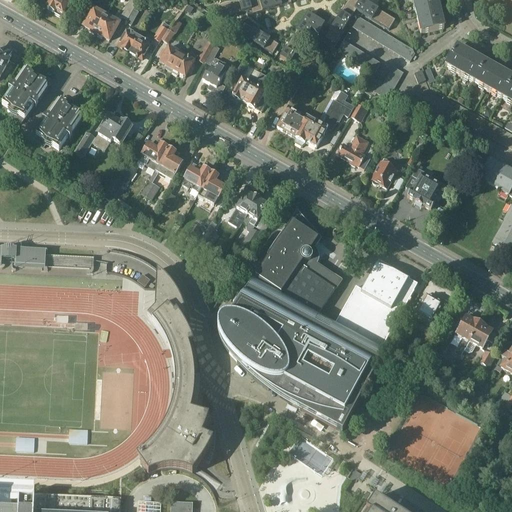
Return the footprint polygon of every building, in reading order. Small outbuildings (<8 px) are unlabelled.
[(52,0),(47,9),(54,14),(55,15),(60,18),(62,18),(72,0),(52,0)] [(128,22),(134,11),(139,3),(133,0),(131,0),(122,17),(118,15),(113,22),(106,18),(97,35),(98,36),(98,38),(102,40),(103,39),(110,42),(123,19),(128,22)] [(243,0),(219,7),(222,19),(251,11),(251,10),(249,3),(248,0),(243,0)] [(249,3),(251,10),(251,11),(252,15),(265,11),(267,11),(272,10),(268,0),(261,0),(259,1),(249,3)] [(261,0),(259,1),(268,34),(381,1),(380,0),(261,0)] [(431,0),(413,4),(421,35),(444,30),(436,0),(431,0)] [(335,22),(346,28),(356,11),(346,5),(335,22)] [(370,5),(363,16),(389,32),(395,21),(370,5)] [(97,35),(106,18),(99,14),(102,10),(96,7),(84,28),(90,31),(90,33),(94,35),(95,34),(97,35)] [(190,16),(194,10),(188,7),(185,12),(190,16)] [(134,11),(128,22),(126,25),(132,27),(139,14),(134,11)] [(307,14),(301,24),(311,31),(318,35),(325,25),(307,14)] [(357,31),(363,21),(360,19),(358,18),(357,19),(352,28),(357,31)] [(369,24),(363,21),(357,31),(362,35),(369,24)] [(346,28),(335,22),(325,39),(335,46),(346,28)] [(168,31),(170,32),(171,28),(163,24),(161,28),(167,32),(168,31)] [(290,41),(301,48),(311,31),(301,24),(290,41)] [(374,27),(369,24),(362,35),(368,38),(374,27)] [(244,25),(238,35),(255,46),(262,35),(244,25)] [(373,41),(379,31),(374,27),(368,38),(373,41)] [(167,32),(161,28),(154,40),(160,44),(162,41),(167,32)] [(129,54),(138,39),(132,35),(134,32),(129,30),(128,33),(127,32),(118,47),(121,49),(129,54)] [(167,32),(162,41),(168,44),(174,34),(170,32),(168,31),(167,32)] [(385,34),(379,31),(373,41),(378,44),(385,34)] [(384,47),(390,37),(385,34),(378,44),(384,47)] [(262,35),(255,46),(273,56),(279,46),(262,35)] [(395,40),(390,37),(384,47),(389,51),(395,40)] [(138,39),(129,54),(130,55),(130,54),(137,58),(136,59),(138,60),(138,59),(142,61),(153,42),(148,40),(146,43),(138,39)] [(400,43),(395,40),(389,51),(394,54),(400,43)] [(290,41),(280,59),(290,65),(301,48),(290,41)] [(337,52),(342,55),(349,45),(344,42),(337,52)] [(399,57),(406,47),(400,43),(394,54),(399,57)] [(215,50),(216,48),(208,44),(197,62),(203,66),(204,64),(213,49),(215,50)] [(342,55),(348,59),(354,48),(349,45),(342,55)] [(411,50),(406,47),(399,57),(405,60),(411,50)] [(445,68),(474,84),(485,63),(484,63),(474,57),(468,54),(458,48),(457,47),(445,68)] [(166,70),(171,73),(181,55),(168,48),(166,52),(163,51),(162,53),(163,54),(161,55),(161,56),(160,58),(162,59),(159,64),(166,68),(166,70)] [(213,49),(204,64),(210,67),(210,65),(212,66),(209,72),(209,71),(209,72),(208,71),(205,75),(207,75),(203,83),(205,84),(210,86),(208,91),(217,96),(219,93),(222,95),(225,89),(220,86),(221,84),(220,83),(226,74),(220,70),(224,65),(219,62),(219,63),(214,60),(219,50),(216,48),(215,50),(213,49)] [(348,59),(353,62),(360,52),(354,48),(348,59)] [(415,56),(413,51),(411,50),(405,60),(410,63),(415,56)] [(353,62),(358,65),(365,55),(360,52),(353,62)] [(1,57),(0,56),(0,78),(10,62),(9,61),(11,57),(4,53),(1,57)] [(181,55),(171,73),(177,77),(178,75),(185,79),(188,74),(191,76),(192,74),(192,73),(193,71),(194,71),(194,70),(195,69),(192,67),(197,58),(190,54),(188,59),(181,55)] [(358,65),(364,69),(370,58),(365,55),(358,65)] [(364,69),(369,72),(375,61),(370,58),(364,69)] [(369,72),(374,75),(381,65),(375,61),(369,72)] [(503,73),(502,72),(496,69),(496,70),(486,64),(485,63),(474,84),(501,100),(511,80),(511,78),(502,73),(503,73)] [(249,68),(242,64),(232,81),(238,84),(242,77),(243,78),(249,68)] [(400,80),(403,75),(393,69),(390,75),(400,80)] [(13,86),(9,90),(9,91),(11,92),(2,105),(13,113),(10,118),(21,125),(24,120),(25,121),(48,87),(49,88),(42,84),(43,82),(45,83),(45,82),(28,71),(27,73),(24,72),(14,87),(13,86)] [(240,102),(244,104),(260,75),(254,71),(250,78),(246,84),(242,81),(232,98),(232,99),(230,103),(237,107),(239,103),(240,103),(240,102)] [(304,80),(293,73),(281,93),(293,100),(304,80)] [(422,73),(414,76),(418,85),(426,83),(422,73)] [(247,107),(248,108),(248,110),(251,112),(253,110),(255,111),(259,113),(263,106),(275,84),(260,75),(244,104),(247,106),(247,107)] [(390,75),(387,80),(397,86),(400,80),(390,75)] [(286,79),(280,76),(274,88),(280,92),(286,79)] [(372,93),(378,82),(372,79),(366,89),(372,93)] [(397,86),(387,80),(384,85),(394,91),(397,86)] [(511,80),(501,100),(511,105),(511,80)] [(384,86),(378,82),(372,93),(378,96),(381,91),(384,86)] [(384,85),(384,86),(381,91),(391,96),(394,91),(384,85)] [(356,98),(360,100),(361,100),(366,90),(361,88),(357,95),(356,98)] [(388,102),(391,96),(381,91),(378,96),(388,102)] [(295,140),(294,144),(302,148),(305,145),(306,144),(316,149),(321,141),(321,142),(324,136),(327,130),(332,132),(338,122),(339,123),(343,117),(347,119),(353,109),(344,103),(347,97),(340,93),(334,103),(333,103),(322,121),(324,122),(322,126),(318,124),(319,121),(308,115),(304,123),(300,130),(301,130),(295,140)] [(413,94),(410,99),(420,105),(423,100),(413,94)] [(410,99),(407,105),(417,111),(420,105),(410,99)] [(434,106),(423,100),(420,105),(431,111),(434,106)] [(288,109),(277,129),(295,140),(301,130),(300,130),(304,123),(308,115),(311,111),(293,101),(288,109)] [(58,103),(36,136),(33,141),(44,149),(48,144),(59,152),(68,138),(70,139),(69,140),(70,140),(72,135),(71,134),(82,118),(79,117),(81,115),(64,103),(66,104),(63,107),(58,102),(58,103)] [(450,109),(461,115),(464,109),(453,103),(450,109)] [(407,105),(403,110),(414,116),(417,111),(407,105)] [(420,105),(417,111),(427,117),(431,111),(420,105)] [(350,119),(355,122),(358,117),(362,119),(367,111),(357,106),(350,119)] [(461,115),(450,109),(447,114),(458,120),(461,115)] [(457,121),(461,123),(468,123),(468,112),(464,110),(457,121)] [(427,117),(417,111),(414,116),(424,122),(427,117)] [(458,120),(447,114),(444,119),(455,125),(458,120)] [(99,137),(96,141),(92,147),(104,154),(111,143),(120,148),(126,137),(130,140),(134,133),(131,131),(131,130),(122,124),(121,125),(110,118),(106,124),(104,123),(100,129),(102,131),(98,137),(99,137)] [(455,125),(444,119),(441,125),(452,131),(455,125)] [(452,131),(441,125),(438,130),(449,136),(452,131)] [(341,135),(337,132),(330,144),(334,147),(341,135)] [(83,140),(79,145),(80,146),(77,150),(85,155),(95,140),(87,135),(83,140)] [(349,150),(343,146),(337,157),(350,164),(350,165),(355,168),(355,167),(358,169),(359,169),(363,171),(367,165),(369,161),(364,158),(361,156),(368,144),(356,137),(349,150)] [(155,172),(168,149),(164,146),(161,146),(157,144),(154,149),(148,146),(142,157),(142,158),(139,163),(146,167),(146,168),(155,173),(155,172)] [(168,149),(155,172),(171,181),(175,176),(184,161),(179,158),(179,157),(175,154),(174,152),(168,149)] [(411,167),(410,169),(411,170),(416,161),(422,151),(418,149),(412,159),(408,165),(411,167)] [(511,198),(511,172),(490,160),(484,157),(478,168),(484,170),(478,180),(479,180),(479,179),(509,196),(508,196),(511,198)] [(371,182),(372,183),(372,184),(372,185),(373,185),(373,186),(374,187),(375,187),(376,187),(377,187),(378,187),(379,187),(380,187),(387,191),(390,185),(394,187),(398,181),(394,179),(397,173),(389,169),(392,164),(384,160),(380,166),(378,166),(376,169),(377,171),(371,182)] [(128,162),(103,199),(114,206),(128,216),(132,210),(123,204),(128,197),(125,195),(124,196),(122,195),(138,170),(128,162)] [(199,197),(211,173),(206,170),(204,170),(199,168),(199,169),(194,166),(185,182),(183,187),(189,191),(190,189),(199,194),(198,196),(199,197)] [(411,191),(411,192),(407,198),(415,203),(417,204),(421,206),(421,207),(422,208),(423,207),(431,212),(435,205),(435,204),(443,189),(426,179),(428,176),(417,169),(412,178),(417,181),(412,191),(411,191)] [(211,173),(199,197),(214,206),(218,200),(218,201),(225,189),(219,186),(222,181),(218,179),(216,177),(217,176),(211,173)] [(167,190),(172,193),(177,184),(172,181),(167,190)] [(149,183),(141,195),(151,202),(159,189),(152,185),(149,183)] [(239,230),(243,223),(257,200),(253,198),(254,197),(254,195),(250,193),(248,193),(247,195),(246,194),(246,195),(242,193),(238,199),(242,201),(236,210),(241,214),(233,227),(239,230)] [(171,196),(165,206),(172,210),(178,200),(171,196)] [(260,202),(257,200),(243,223),(248,226),(247,229),(247,232),(250,234),(245,242),(255,248),(262,236),(253,231),(263,215),(267,217),(271,210),(267,208),(267,207),(260,202)] [(511,209),(492,245),(511,256),(511,255),(511,209)] [(258,279),(253,286),(319,316),(336,291),(344,280),(319,263),(317,265),(315,264),(316,263),(316,262),(317,261),(317,260),(317,259),(317,258),(317,257),(317,256),(318,256),(318,255),(318,254),(317,252),(316,251),(316,250),(315,250),(314,249),(313,248),(317,242),(319,243),(322,240),(297,211),(267,256),(269,257),(262,268),(255,278),(258,279)] [(198,248),(207,232),(208,230),(198,225),(184,247),(195,253),(198,248)] [(207,232),(198,248),(207,253),(216,238),(207,232)] [(5,263),(6,261),(12,261),(12,263),(11,266),(16,266),(15,266),(15,267),(16,267),(16,266),(42,268),(48,268),(89,270),(89,271),(90,271),(90,270),(93,270),(94,260),(46,257),(46,252),(22,251),(22,250),(21,250),(21,251),(16,251),(16,248),(15,248),(15,247),(14,247),(14,248),(12,248),(12,252),(6,251),(6,248),(5,248),(5,246),(4,246),(4,248),(3,248),(3,250),(0,250),(0,265),(1,266),(0,266),(1,266),(2,266),(2,265),(1,265),(6,265),(6,263),(5,263)] [(335,325),(381,351),(382,350),(409,302),(410,302),(411,300),(410,299),(413,294),(414,292),(413,292),(411,291),(415,285),(386,268),(382,269),(376,267),(362,292),(356,288),(335,325)] [(212,272),(205,283),(215,289),(222,278),(212,272)] [(141,461),(153,478),(156,477),(160,475),(162,475),(167,473),(168,473),(171,473),(174,472),(176,472),(179,472),(182,473),(185,473),(187,473),(190,474),(193,475),(196,477),(197,477),(199,475),(202,471),(204,468),(207,463),(210,465),(212,460),(213,456),(214,452),(215,452),(216,451),(217,450),(217,449),(216,448),(218,444),(215,443),(215,441),(215,438),(215,435),(214,434),(209,435),(210,431),(211,428),(213,424),(214,420),(202,417),(203,413),(204,409),(204,405),(205,402),(205,400),(205,396),(206,393),(206,391),(206,389),(206,385),(206,382),(205,382),(204,376),(204,372),(204,370),(203,368),(203,364),(202,360),(201,358),(195,334),(188,311),(188,310),(187,307),(186,305),(185,302),(183,299),(183,298),(181,295),(178,291),(175,287),(173,284),(170,281),(168,279),(167,278),(164,275),(161,273),(160,313),(154,319),(154,318),(152,321),(155,325),(159,329),(161,331),(164,335),(166,338),(167,340),(168,341),(169,344),(171,349),(173,353),(174,356),(175,358),(176,361),(177,363),(177,366),(178,368),(178,371),(179,375),(179,378),(179,380),(179,382),(180,385),(180,388),(179,390),(179,393),(179,395),(179,399),(178,400),(178,404),(178,405),(176,410),(175,413),(174,417),(172,421),(170,425),(168,431),(166,434),(165,435),(162,439),(159,443),(156,447),(155,448),(153,451),(149,454),(147,455),(145,457),(141,461)] [(265,389),(268,391),(272,394),(278,398),(280,399),(284,402),(288,404),(293,407),(342,434),(386,353),(381,351),(335,325),(325,320),(319,316),(253,286),(252,285),(229,318),(227,318),(225,318),(223,319),(222,320),(220,321),(219,322),(218,324),(218,326),(218,328),(218,329),(218,331),(218,334),(219,336),(219,338),(220,339),(221,341),(222,344),(224,347),(226,350),(227,352),(231,356),(236,362),(239,365),(244,370),(247,373),(252,378),(257,382),(261,385),(263,387),(265,389)] [(442,306),(442,302),(437,300),(435,301),(427,297),(417,313),(418,313),(414,319),(433,330),(436,329),(438,326),(437,324),(433,322),(442,306)] [(464,353),(479,326),(474,324),(476,320),(469,315),(466,320),(456,337),(463,341),(455,355),(461,358),(464,353)] [(479,326),(464,353),(469,356),(472,355),(476,348),(482,352),(487,342),(492,345),(496,337),(492,335),(492,334),(484,330),(479,326)] [(446,330),(434,353),(442,358),(455,334),(446,330)] [(386,354),(387,354),(393,358),(398,348),(399,348),(405,339),(397,335),(386,354)] [(501,360),(497,367),(501,370),(511,376),(511,348),(508,347),(504,354),(505,354),(501,360)] [(479,363),(480,364),(487,368),(493,357),(485,353),(479,363)] [(504,393),(500,401),(507,405),(511,398),(504,393)] [(511,397),(511,398),(507,405),(504,409),(505,410),(501,416),(507,420),(511,413),(511,414),(511,413),(511,397)] [(480,401),(474,398),(468,408),(474,411),(480,401)] [(425,511),(361,475),(355,472),(352,470),(347,478),(342,486),(339,511),(425,511)] [(0,511),(120,511),(121,507),(121,501),(120,501),(34,497),(33,497),(33,501),(18,500),(18,510),(0,509),(0,511)]
